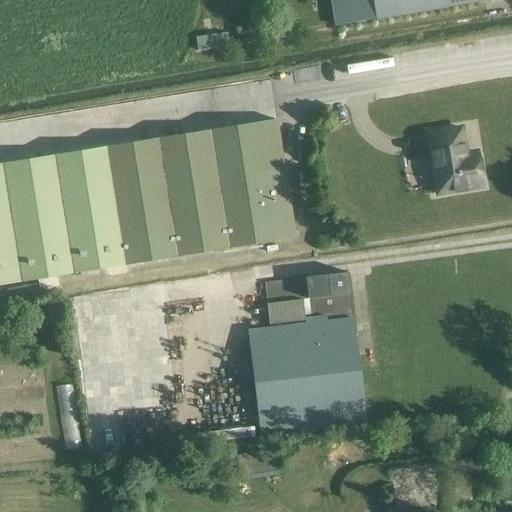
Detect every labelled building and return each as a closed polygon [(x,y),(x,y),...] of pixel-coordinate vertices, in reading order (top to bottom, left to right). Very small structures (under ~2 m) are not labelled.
[(371,0),(375,20),(488,0),(371,0)] [(226,34),(196,38),(198,51),(228,47),(226,34)] [(276,119),(103,146),(0,162),(0,284),(122,265),(296,237),(276,119)] [(427,133),(436,194),(483,186),(477,151),(465,154),(461,127),(427,133)] [(268,324),(304,320),(305,323),(246,329),(259,437),(365,424),(353,317),(326,320),(326,317),(352,314),(349,293),(347,272),(263,282),(266,304),(268,324)] [(73,384),(57,386),(63,449),(79,447),(73,384)] [(469,511),(473,490),(450,487),(446,511),(469,511)]
